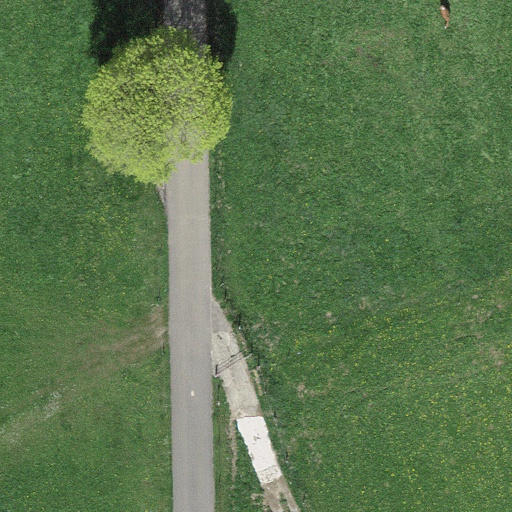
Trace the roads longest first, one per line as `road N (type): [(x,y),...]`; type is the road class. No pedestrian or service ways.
road 1 (track): [(190,0),(199,511)]
road 2 (track): [(196,289),(289,511)]
